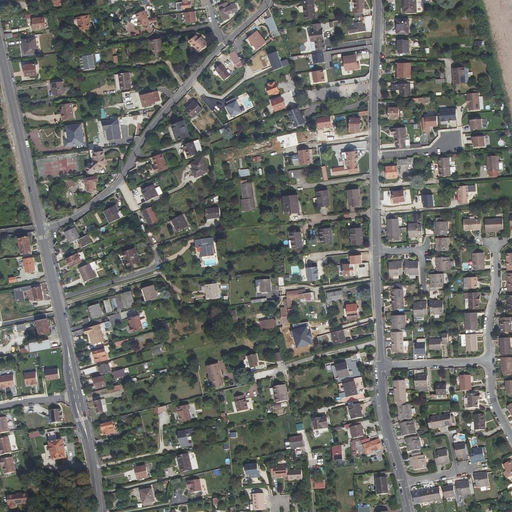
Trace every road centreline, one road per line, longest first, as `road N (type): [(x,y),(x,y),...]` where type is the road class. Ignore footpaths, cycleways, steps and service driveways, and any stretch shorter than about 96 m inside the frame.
road 1 (primary): [(0,46),(40,228)]
road 2 (residential): [(123,175),(151,124),(225,41)]
road 3 (tertiary): [(377,0),(374,157)]
road 4 (residential): [(254,376),(380,343)]
road 5 (residential): [(156,250),(157,266),(55,299)]
road 6 (residential): [(493,240),(486,360)]
road 7 (tertiary): [(381,365),(382,412),(403,482)]
